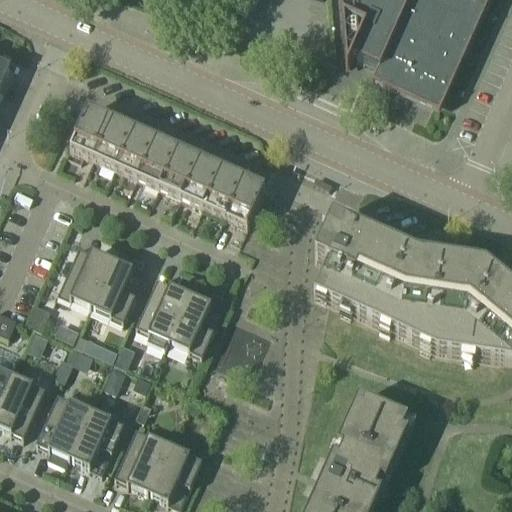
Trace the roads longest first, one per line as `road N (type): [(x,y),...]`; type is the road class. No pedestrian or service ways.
road 1 (unclassified): [(459,209),(65,34)]
road 2 (residential): [(304,198),(274,511)]
road 3 (residential): [(44,81),(304,198)]
road 4 (residential): [(304,198),(420,249),(490,261),(511,277)]
road 5 (residential): [(247,278),(52,190)]
road 6 (residential): [(459,209),(511,92)]
